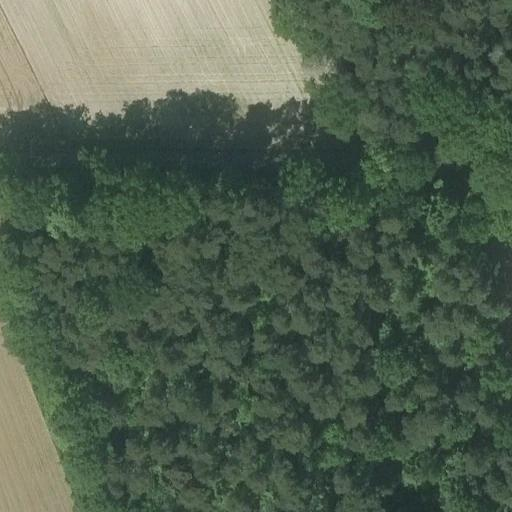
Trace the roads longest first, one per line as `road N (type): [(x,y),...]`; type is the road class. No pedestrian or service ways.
road 1 (unclassified): [(0,162),(511,162)]
road 2 (unclassified): [(0,224),(107,511)]
